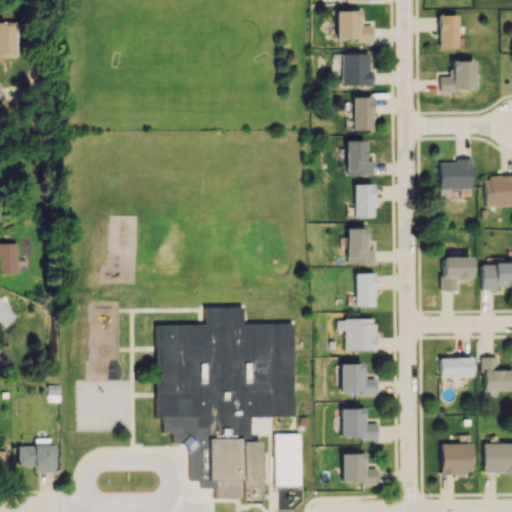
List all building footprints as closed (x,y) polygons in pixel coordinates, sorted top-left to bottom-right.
[(360,26),(370,25),(371,42),(357,43),(357,39),(336,40),(335,11),(360,10),(360,26)] [(434,10),(454,10),(455,50),(436,51),(434,10)] [(14,21),(0,20),(0,56),(14,56),(14,21)] [(341,54),(368,54),(368,86),(340,86),(341,54)] [(437,76),(437,90),(472,89),(471,60),(448,60),(448,76),(437,76)] [(354,96),(373,97),(372,133),(353,133),(354,96)] [(346,140),(363,140),(363,175),(346,175),(346,140)] [(469,188),(469,160),(437,161),(438,199),(449,199),(448,189),(469,188)] [(511,175),(482,176),(483,206),(511,204),(511,175)] [(351,184),(352,217),(372,217),(371,183),(351,184)] [(345,263),(372,262),(371,248),(365,248),(365,227),(344,228),(345,263)] [(16,242),(0,242),(0,273),(16,273),(16,242)] [(469,257),(438,257),(438,290),(453,290),(453,280),(469,280),(469,257)] [(478,289),(493,289),(493,284),(511,283),(511,263),(478,263),(478,289)] [(371,272),(352,273),(354,306),(373,305),(371,272)] [(0,323),(3,327),(15,316),(0,300),(0,323)] [(147,325),(196,324),(196,307),(236,307),(237,324),(286,323),(287,416),(244,416),(244,443),(252,443),(253,507),(235,507),(235,499),(210,499),(210,481),(201,481),(201,451),(188,451),(187,419),(148,419),(147,325)] [(373,319),(335,318),(335,329),(343,330),(342,350),(372,350),(373,319)] [(437,357),(437,376),(470,376),(470,357),(437,357)] [(494,357),(479,357),(480,390),(510,390),(510,369),(494,370),(494,357)] [(373,378),(361,378),(361,363),(338,363),(338,391),(359,391),(359,394),(373,394),(373,378)] [(57,401),(58,387),(46,386),(45,400),(57,401)] [(339,438),(374,437),(374,423),(363,423),(363,407),(338,408),(339,438)] [(294,416),(294,428),(303,427),(303,416),(294,416)] [(268,434),(268,488),(295,488),(294,434),(268,434)] [(511,472),(511,442),(480,443),(481,473),(511,472)] [(437,443),(438,474),(469,473),(469,443),(437,443)] [(15,445),(15,466),(32,465),(32,472),(53,471),(52,444),(15,445)] [(363,453),(339,453),(339,481),(360,481),(360,484),(375,484),(375,468),(364,468),(363,453)]
